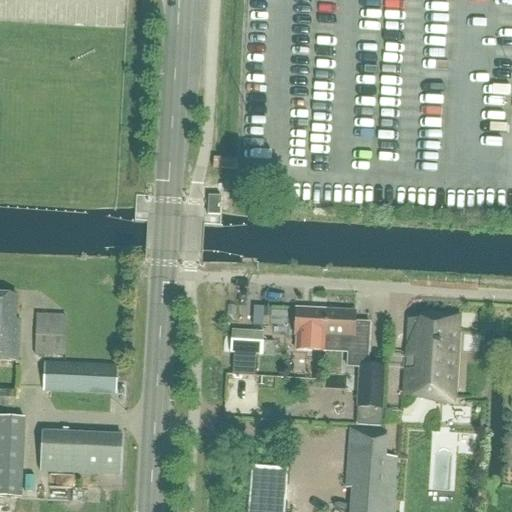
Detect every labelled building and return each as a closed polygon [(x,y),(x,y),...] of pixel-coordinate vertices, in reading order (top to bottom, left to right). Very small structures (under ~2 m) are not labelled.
[(208,198),(207,217),(220,218),(221,199),(208,198)] [(0,363),(17,364),(19,321),(15,321),(15,313),(16,297),(0,296),(0,363)] [(325,339),(324,339),(326,312),(296,311),(296,313),(294,338),(296,338),(296,353),(324,354),(325,339)] [(335,313),(326,312),(324,339),(325,339),(339,340),(338,354),(353,355),(353,341),(354,341),(356,314),(335,313)] [(36,318),(34,357),(64,358),(65,319),(36,318)] [(411,322),(409,360),(419,360),(457,362),(460,319),(447,318),(446,325),(411,322)] [(264,335),(231,333),(230,355),(262,357),(264,335)] [(408,374),(407,395),(420,396),(421,390),(442,392),(441,405),(455,406),(457,362),(419,360),(418,374),(408,374)] [(45,366),(44,394),(116,396),(117,368),(45,366)] [(359,368),(357,409),(383,410),(384,369),(359,368)] [(0,393),(0,407),(16,408),(16,394),(0,393)] [(24,420),(0,419),(0,499),(21,500),(24,420)] [(383,459),(385,434),(350,432),(348,457),(346,490),(353,490),(351,511),(386,511),(388,491),(381,491),(383,459)] [(122,445),(41,441),(40,473),(121,477),(122,445)]
